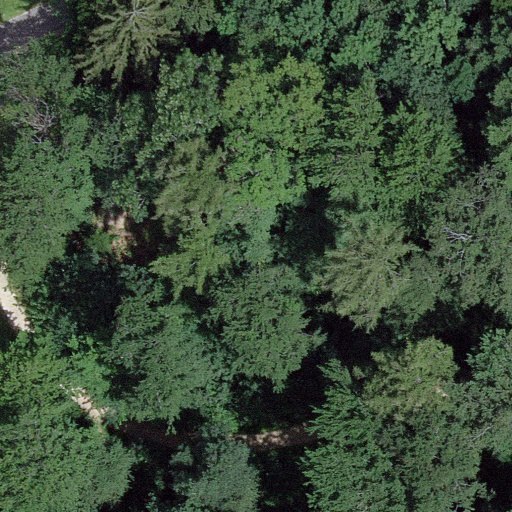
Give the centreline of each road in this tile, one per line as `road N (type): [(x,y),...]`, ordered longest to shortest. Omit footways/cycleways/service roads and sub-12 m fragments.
road 1 (track): [(511,371),(325,430),(246,444),(148,435),(79,404),(31,350),(0,291)]
road 2 (track): [(115,0),(0,49)]
